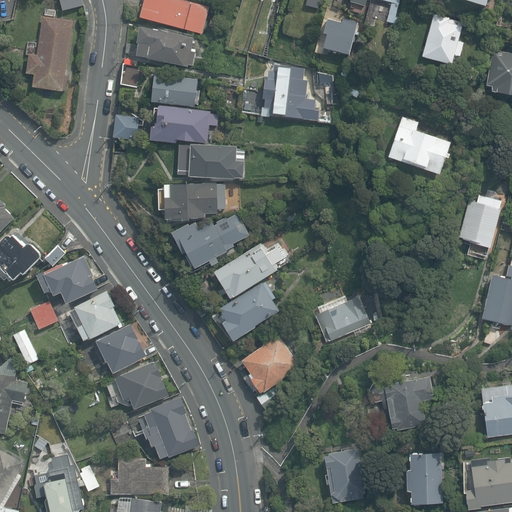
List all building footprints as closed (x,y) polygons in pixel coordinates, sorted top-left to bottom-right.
[(56,0),(59,11),(80,6),(78,0),(56,0)] [(213,6),(191,0),(143,0),(139,15),(203,32),(205,24),(208,25),(213,6)] [(380,6),(365,2),(360,23),(375,27),(380,6)] [(398,12),(387,9),(384,21),(395,23),(398,12)] [(461,23),(429,15),(418,57),(448,64),(450,56),(459,58),(462,43),(457,41),(461,23)] [(35,74),(33,87),(66,91),(68,75),(66,75),(74,21),(44,17),(38,55),(30,54),(27,73),(35,74)] [(345,56),(355,23),(337,17),(335,22),(319,17),(314,33),(318,35),(315,46),(345,56)] [(140,26),(134,55),(198,68),(202,52),(196,51),(198,38),(140,26)] [(511,52),(492,48),(483,88),(511,94),(511,52)] [(140,63),(123,62),(121,84),(138,85),(140,63)] [(270,65),(269,70),(264,70),(263,77),(258,77),(256,99),(260,99),(259,108),(266,108),(266,114),(277,115),(277,117),(320,120),(322,106),(314,106),(314,98),(304,98),(307,68),(270,65)] [(147,74),(144,101),(192,107),(195,80),(147,74)] [(207,113),(207,111),(149,104),(146,123),(143,123),(141,140),(173,144),(173,139),(204,143),(206,125),(216,126),(217,114),(207,113)] [(132,139),(132,136),(136,136),(138,115),(117,113),(114,134),(121,135),(121,138),(132,139)] [(417,123),(398,116),(395,126),(393,125),(382,157),(395,161),(396,158),(418,166),(417,168),(435,175),(447,141),(415,130),(417,123)] [(233,147),(175,143),(174,174),(182,174),(182,176),(232,179),(233,176),(238,176),(239,157),(232,157),(233,147)] [(222,208),(223,185),(153,183),(152,201),(156,201),(156,218),(201,219),(201,213),(214,213),(214,208),(222,208)] [(0,232),(14,218),(4,208),(6,206),(0,199),(0,232)] [(502,208),(469,200),(459,238),(493,246),(502,208)] [(183,269),(203,260),(205,265),(215,261),(212,255),(232,247),(230,243),(245,237),(235,215),(212,225),(210,222),(192,230),(188,222),(166,232),(183,269)] [(9,273),(15,280),(23,272),(25,274),(41,259),(42,257),(42,255),(41,253),(32,245),(31,244),(28,244),(26,245),(25,246),(13,234),(12,236),(11,235),(9,235),(7,235),(6,236),(0,242),(0,249),(0,250),(0,264),(2,267),(8,274),(9,273)] [(210,273),(225,298),(272,269),(270,266),(281,259),(273,246),(264,251),(260,244),(210,273)] [(45,258),(53,265),(66,252),(58,245),(45,258)] [(36,278),(45,296),(50,294),(52,298),(62,294),(67,305),(101,288),(85,254),(36,278)] [(511,277),(494,274),(484,318),(511,323),(511,277)] [(277,297),(266,279),(220,307),(226,317),(218,321),(229,339),(277,309),(271,300),(277,297)] [(73,328),(82,344),(123,323),(107,291),(71,309),(79,325),(73,328)] [(356,294),(315,313),(327,341),(369,323),(356,294)] [(32,309),(40,329),(59,321),(50,301),(32,309)] [(141,357),(125,324),(89,340),(105,374),(141,357)] [(14,335),(28,364),(39,359),(25,329),(14,335)] [(298,366),(275,334),(242,357),(254,374),(250,377),(259,390),(261,388),(263,390),(298,366)] [(0,433),(7,434),(12,402),(23,404),(26,381),(17,380),(20,366),(11,358),(0,369),(0,368),(0,433)] [(163,395),(150,361),(100,380),(110,405),(123,400),(126,410),(163,395)] [(431,377),(386,385),(395,431),(427,424),(423,400),(435,398),(431,377)] [(511,385),(484,388),(489,436),(511,434),(511,385)] [(194,445),(175,397),(132,415),(145,448),(149,446),(155,461),(194,445)] [(359,447),(325,453),(333,504),(367,498),(359,447)] [(0,505),(9,491),(11,492),(15,484),(12,483),(24,462),(0,448),(0,505)] [(441,453),(413,454),(413,468),(408,468),(408,490),(415,490),(415,501),(442,501),(441,453)] [(63,454),(43,457),(44,468),(34,470),(41,511),(54,511),(78,508),(70,464),(65,465),(63,454)] [(115,478),(107,477),(106,493),(165,494),(165,470),(141,469),(142,458),(115,457),(115,478)] [(491,457),(472,459),(476,489),(468,490),(470,506),(511,500),(511,461),(492,464),(491,457)] [(77,468),(85,490),(98,486),(89,463),(77,468)] [(162,511),(163,511),(156,511),(157,500),(114,496),(112,511),(162,511)]
